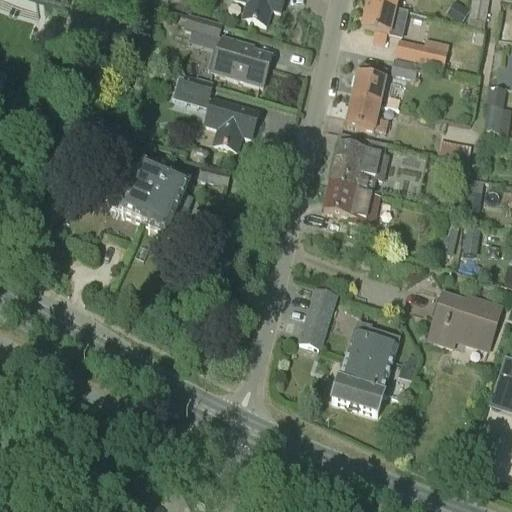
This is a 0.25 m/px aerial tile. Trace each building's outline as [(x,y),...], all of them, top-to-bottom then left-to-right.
[(283,0),(226,0),(234,2),(233,3),(246,7),(242,23),(265,30),(270,14),(279,17),(281,9),(283,0)] [(368,0),(367,7),(394,13),(397,0),(401,0),(409,2),(409,0),(368,0)] [(485,25),(486,15),(488,0),(471,0),(469,23),(485,25)] [(388,39),(394,13),(367,7),(361,33),(374,36),(372,47),(384,49),(386,39),(388,39)] [(469,15),(458,8),(450,21),(460,28),(469,15)] [(217,44),(218,41),(222,29),(188,19),(183,33),(217,44)] [(108,42),(105,56),(134,64),(138,50),(108,42)] [(267,72),(270,61),(246,54),(247,50),(222,42),(212,77),(261,92),(267,72)] [(445,58),(399,47),(398,51),(396,61),(417,66),(426,68),(442,71),(445,58)] [(105,82),(112,62),(104,60),(98,58),(92,78),(105,82)] [(414,83),(417,67),(393,63),(390,79),(414,83)] [(351,104),(378,110),(384,84),(383,84),(386,73),(372,70),(370,81),(357,78),(351,104)] [(209,103),(213,89),(184,80),(180,95),(209,103)] [(250,143),(257,118),(212,104),(204,130),(218,134),(213,150),(235,157),(240,140),(250,143)] [(375,124),(378,110),(351,104),(345,130),(372,136),(373,135),(385,138),(387,127),(375,124)] [(507,138),(510,115),(484,112),(481,135),(507,138)] [(60,156),(72,137),(54,126),(42,145),(60,156)] [(103,145),(76,134),(70,147),(97,159),(103,145)] [(371,199),(374,184),(379,185),(385,161),(380,160),(383,148),(358,142),(356,154),(337,150),(332,175),(329,174),(326,185),(329,186),(328,189),(371,199)] [(450,147),(439,145),(436,159),(447,161),(450,147)] [(142,230),(163,179),(143,170),(141,173),(128,168),(109,211),(122,216),(121,220),(142,230)] [(226,190),(228,179),(201,172),(199,184),(226,190)] [(163,179),(142,230),(149,233),(147,237),(165,245),(165,243),(173,247),(192,204),(184,201),(189,190),(163,179)] [(378,200),(371,199),(328,189),(328,193),(325,192),(323,203),(325,204),(322,216),(348,222),(347,226),(351,227),(371,230),(378,200)] [(451,260),(456,236),(441,232),(436,257),(451,260)] [(475,261),(479,234),(465,232),(462,259),(475,261)] [(319,355),(336,302),(314,295),(298,349),(319,355)] [(473,310),(441,300),(428,343),(452,351),(453,345),(487,355),(499,314),(474,306),(473,310)] [(343,371),(386,384),(398,343),(380,338),(377,347),(366,343),(370,331),(356,327),(343,371)] [(411,385),(417,363),(408,360),(405,370),(401,369),(397,382),(411,385)] [(381,399),(386,384),(343,371),(338,386),(337,385),(330,407),(376,421),(383,399),(381,399)] [(511,417),(511,383),(506,382),(497,413),(511,417)] [(0,471),(20,481),(35,448),(3,433),(0,438),(0,471)]
